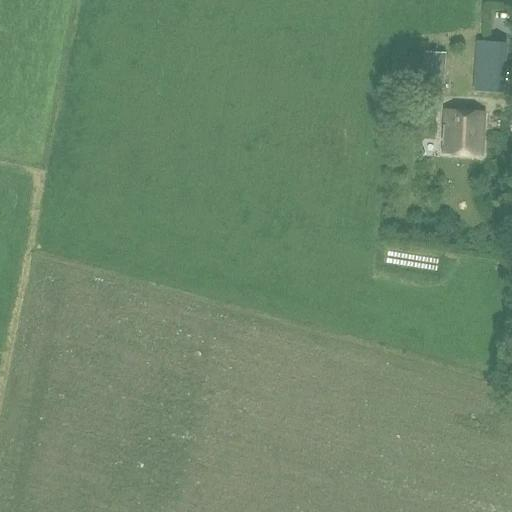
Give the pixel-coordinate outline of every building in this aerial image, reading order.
[(483,2),(483,25),(496,24),(496,2),(483,2)] [(509,46),(485,46),(484,58),(508,58),(509,46)] [(476,67),(477,51),(457,50),(456,66),(476,67)] [(422,90),(443,92),(446,54),(425,52),(422,90)] [(508,94),(508,82),(484,82),(484,94),(508,94)] [(443,153),(482,155),(484,112),(445,110),(443,153)]
